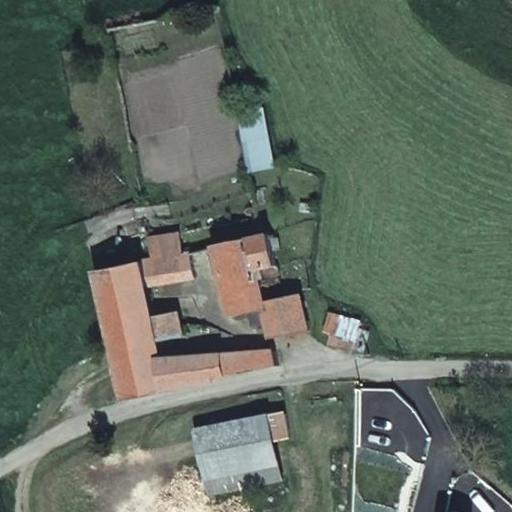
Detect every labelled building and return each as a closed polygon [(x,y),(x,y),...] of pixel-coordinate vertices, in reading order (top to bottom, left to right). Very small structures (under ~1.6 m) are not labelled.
[(258,267),(277,263),(271,232),(261,234),(217,243),(231,314),(249,311),(252,325),(260,327),(269,325),(265,301),(258,267)] [(148,284),(195,275),(191,249),(153,257),(139,260),(96,269),(121,399),(278,365),(275,348),(162,358),(158,339),(154,315),(148,284)] [(308,328),(302,293),(265,301),(269,325),(271,335),(308,328)] [(185,334),(181,310),(154,315),(158,339),(185,334)] [(275,465),(265,415),(191,430),(201,481),(275,465)]
